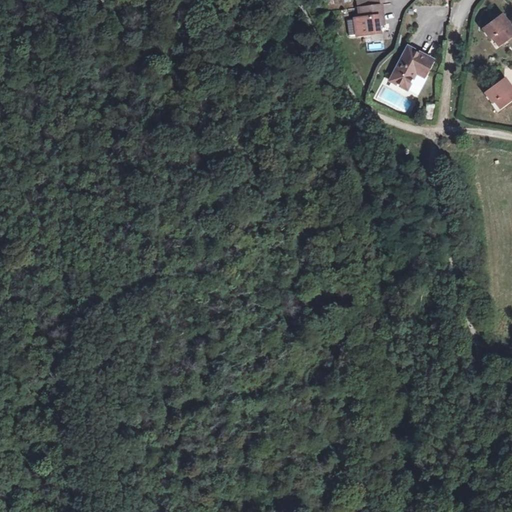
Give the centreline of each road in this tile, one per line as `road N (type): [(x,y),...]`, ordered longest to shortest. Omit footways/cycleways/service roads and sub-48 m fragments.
road 1 (track): [(443,129),(431,146),(434,186),(494,450)]
road 2 (track): [(125,0),(202,21),(357,108)]
